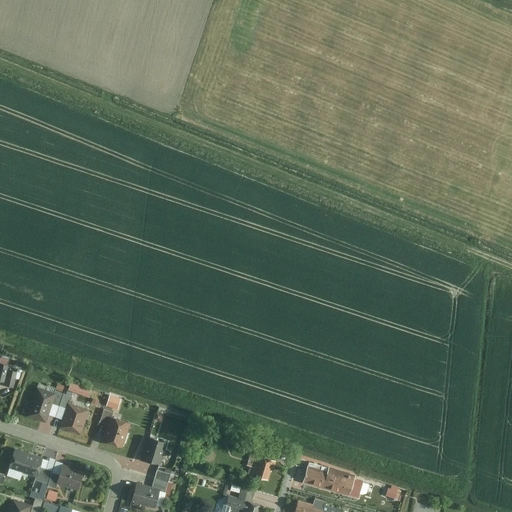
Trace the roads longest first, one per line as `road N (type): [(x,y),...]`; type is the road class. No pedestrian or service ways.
road 1 (track): [(511,267),(0,62)]
road 2 (residential): [(109,511),(118,479),(109,463),(0,427)]
